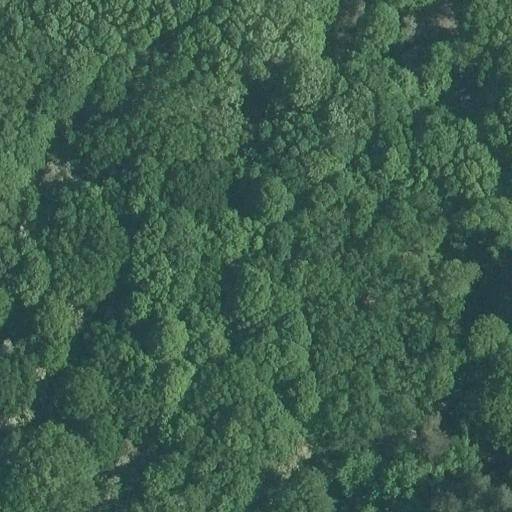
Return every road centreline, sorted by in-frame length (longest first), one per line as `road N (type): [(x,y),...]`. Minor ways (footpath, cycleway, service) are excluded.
road 1 (track): [(422,421),(496,333),(506,269),(505,237),(440,0)]
road 2 (track): [(422,421),(258,511)]
